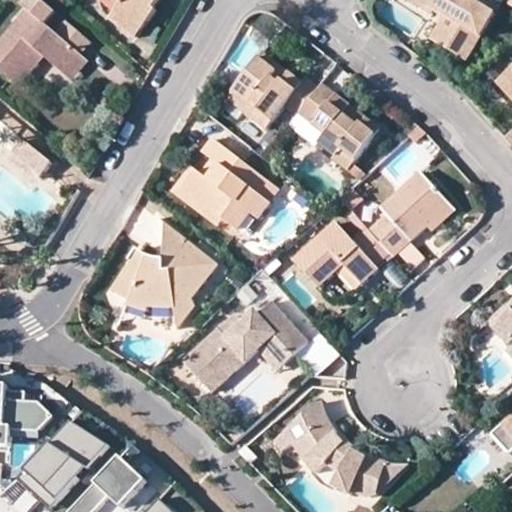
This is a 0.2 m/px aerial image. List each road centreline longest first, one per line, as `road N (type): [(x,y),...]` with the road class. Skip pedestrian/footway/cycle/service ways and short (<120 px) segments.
road 1 (residential): [(37,321),(68,287),(232,0)]
road 2 (residential): [(318,4),(453,113),(511,181)]
road 3 (residential): [(410,344),(413,328),(511,238)]
road 4 (residential): [(410,344),(380,355),(373,386),(386,403),(406,409),(433,393)]
